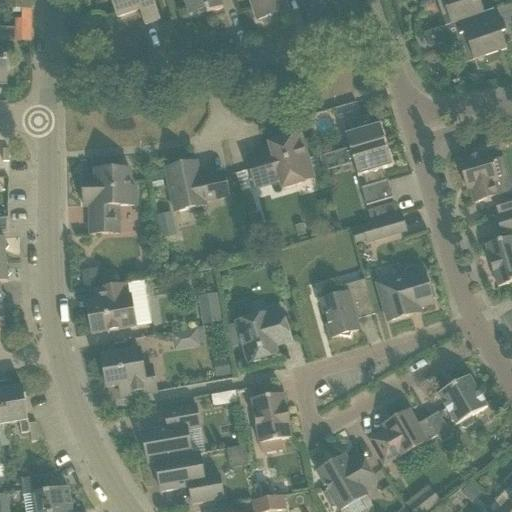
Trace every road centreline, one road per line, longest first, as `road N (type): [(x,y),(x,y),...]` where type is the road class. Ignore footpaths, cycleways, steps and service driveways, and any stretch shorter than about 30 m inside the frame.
road 1 (residential): [(489,342),(326,437),(314,420),(313,384),(473,313)]
road 2 (residential): [(46,71),(271,61),(378,34)]
road 3 (residential): [(61,357),(46,120)]
road 4 (residential): [(473,313),(412,130)]
road 5 (residential): [(128,511),(74,415),(61,357)]
